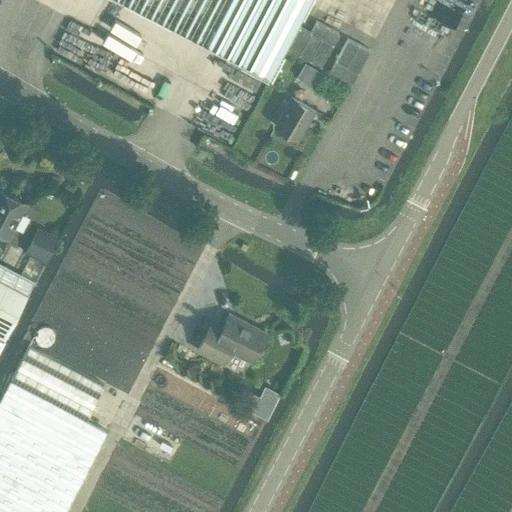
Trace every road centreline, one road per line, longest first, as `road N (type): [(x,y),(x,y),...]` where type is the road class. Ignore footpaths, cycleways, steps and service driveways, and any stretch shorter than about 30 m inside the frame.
road 1 (unclassified): [(378,281),(0,86)]
road 2 (track): [(232,209),(74,511)]
road 3 (track): [(367,511),(511,240)]
road 4 (unclassified): [(378,281),(511,14)]
road 5 (unclassified): [(257,511),(378,281)]
